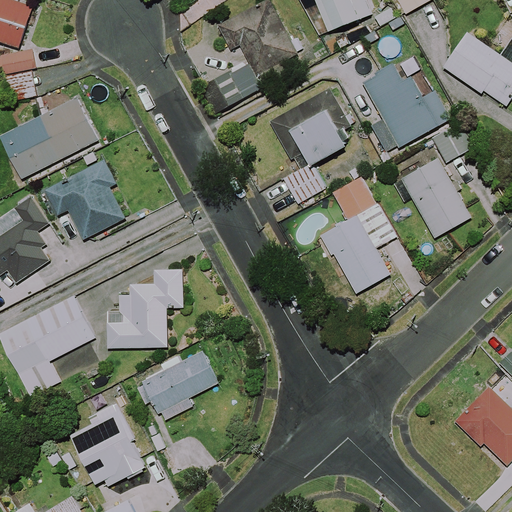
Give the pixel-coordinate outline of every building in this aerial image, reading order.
[(34,7),(9,0),(0,0),(0,41),(21,49),(34,7)] [(269,0),(219,23),(240,70),(203,87),(215,114),(264,92),(257,78),(297,59),(270,0),(269,0)] [(315,0),(304,5),(319,39),(371,15),(364,0),(315,0)] [(389,0),(398,17),(433,0),(389,0)] [(400,27),(391,9),(376,16),(381,28),(389,24),(392,31),(400,27)] [(511,98),(511,38),(499,56),(468,34),(444,68),(482,94),(483,91),(506,107),(511,98)] [(0,68),(4,68),(10,102),(36,98),(32,70),(82,62),(79,44),(29,52),(2,57),(0,57),(0,68)] [(419,99),(400,64),(364,84),(383,120),(372,126),(387,154),(450,121),(434,91),(419,99)] [(305,172),(360,141),(330,88),(270,122),(299,173),(285,181),(298,205),(318,194),(305,172)] [(38,111),(42,118),(0,140),(23,181),(97,139),(75,99),(69,103),(65,96),(38,111)] [(473,149),(460,125),(433,139),(446,164),(473,149)] [(470,219),(437,158),(401,178),(435,239),(470,219)] [(116,182),(106,161),(46,192),(60,219),(71,213),(86,241),(127,219),(110,185),(116,182)] [(398,238),(360,177),(332,194),(348,219),(321,235),(357,295),(391,275),(376,251),(398,238)] [(68,270),(53,240),(19,257),(34,287),(68,270)] [(185,308),(184,270),(157,271),(157,285),(132,286),(133,296),(121,297),(122,324),(109,324),(110,349),(169,348),(168,308),(185,308)] [(96,339),(74,297),(0,335),(32,397),(61,383),(51,362),(96,339)] [(220,383),(203,351),(182,363),(178,356),(161,366),(164,371),(136,386),(148,406),(155,403),(165,422),(194,406),(190,399),(220,383)] [(511,358),(503,368),(511,377),(511,358)] [(511,460),(511,407),(490,389),(466,416),(473,422),(466,430),(507,467),(511,460)] [(136,440),(117,404),(98,414),(102,422),(72,437),(97,485),(105,480),(109,488),(147,469),(133,442),(136,440)] [(81,511),(72,496),(46,511),(34,511),(29,503),(16,511),(81,511)]
